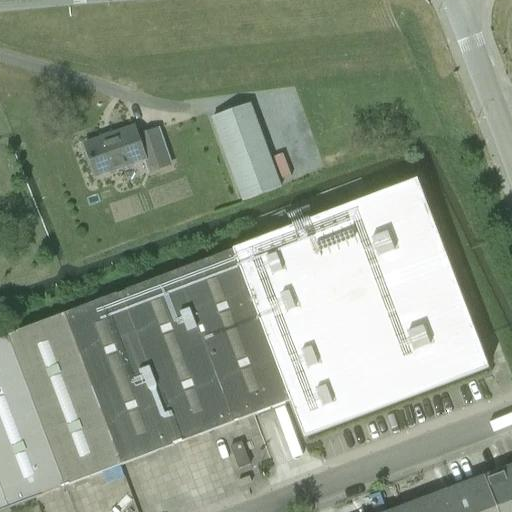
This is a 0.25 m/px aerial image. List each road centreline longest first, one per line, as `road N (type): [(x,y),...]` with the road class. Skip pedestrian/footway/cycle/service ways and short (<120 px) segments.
road 1 (unclassified): [(260,511),(511,415)]
road 2 (unclassified): [(511,153),(458,0)]
